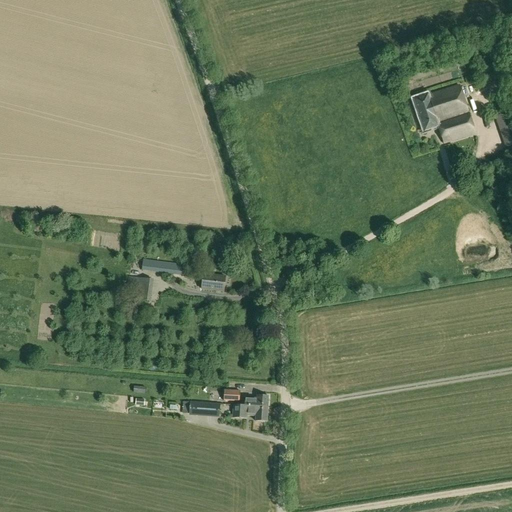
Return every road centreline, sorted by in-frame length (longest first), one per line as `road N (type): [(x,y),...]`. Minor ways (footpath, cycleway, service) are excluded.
road 1 (unclassified): [(284,406),(284,343),(271,281),(176,0)]
road 2 (residential): [(284,406),(511,370)]
